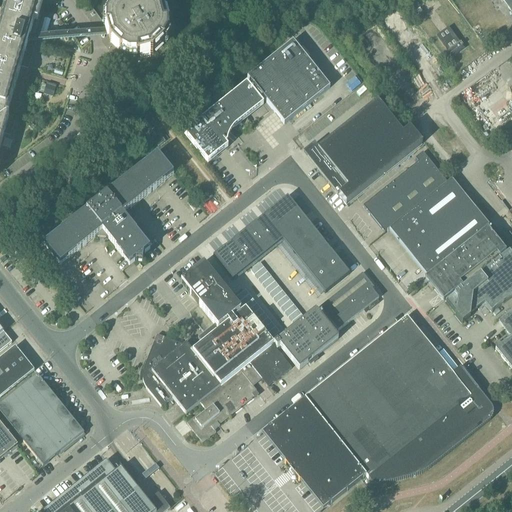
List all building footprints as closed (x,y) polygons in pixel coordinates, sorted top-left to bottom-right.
[(0,147),(4,134),(5,135),(10,136),(15,120),(6,118),(21,68),(26,69),(35,39),(30,37),(41,1),(38,0),(7,0),(3,15),(0,13),(0,147)] [(105,27),(107,33),(108,35),(108,38),(110,44),(122,55),(123,54),(129,58),(136,58),(136,59),(152,55),(153,55),(164,43),(163,42),(167,36),(167,28),(168,28),(164,12),(152,0),(151,2),(148,0),(123,0),(121,1),(109,13),(111,14),(107,20),(107,27),(105,27)] [(511,0),(502,0),(511,13),(511,12),(511,0)] [(448,30),(437,38),(448,52),(446,53),(448,56),(450,55),(451,57),(462,49),(461,48),(462,46),(460,43),(458,44),(448,30)] [(293,42),(247,79),(252,85),(263,99),(284,125),(305,108),(330,89),(293,42)] [(64,69),(55,67),(53,74),(62,76),(64,69)] [(56,88),(46,85),(43,95),(53,98),(56,88)] [(184,135),(208,164),(228,148),(216,133),(224,127),(225,128),(226,128),(226,129),(227,129),(229,130),(231,130),(232,129),(234,129),(235,128),(263,106),(260,101),(263,99),(252,85),(249,87),(247,85),(184,135)] [(339,197),(346,206),(422,145),(410,129),(402,135),(377,103),(352,123),(321,148),(318,150),(314,146),(311,148),(306,153),(303,155),(307,161),(314,169),(337,198),(339,197)] [(145,118),(141,120),(155,139),(153,140),(158,147),(164,143),(159,136),(158,137),(145,118)] [(363,207),(384,233),(384,234),(387,232),(402,221),(447,184),(423,154),(415,160),(418,163),(363,207)] [(157,155),(44,245),(56,261),(60,266),(97,237),(102,232),(104,234),(103,239),(108,240),(129,266),(136,261),(143,262),(144,255),(150,250),(149,249),(130,224),(129,224),(129,223),(129,218),(124,218),(123,216),(128,212),(129,211),(173,176),(174,175),(157,155)] [(388,232),(425,278),(424,278),(424,279),(425,279),(487,229),(489,227),(452,180),(447,184),(402,221),(387,232),(387,233),(388,232)] [(208,192),(202,197),(206,202),(212,197),(208,192)] [(213,257),(221,267),(232,282),(233,281),(283,241),(325,294),(324,294),(325,294),(349,275),(324,244),(324,243),(287,198),(213,257)] [(198,208),(192,200),(187,204),(194,212),(198,208)] [(506,252),(487,229),(425,279),(443,302),(506,252)] [(511,255),(509,252),(446,302),(455,314),(455,316),(461,325),(470,318),(470,316),(477,310),(479,312),(485,306),(491,313),(511,296),(511,255)] [(202,345),(192,353),(220,388),(249,365),(272,346),(273,345),(270,341),(266,336),(262,332),(258,327),(255,322),(251,318),(247,313),(245,310),(242,313),(240,311),(204,265),(192,274),(192,275),(190,294),(215,326),(198,339),(202,345)] [(251,272),(255,277),(264,269),(260,265),(251,272)] [(264,269),(255,277),(258,281),(268,274),(264,269)] [(268,274),(258,281),(262,286),(271,279),(268,274)] [(372,291),(374,289),(362,274),(336,295),(319,309),(338,332),(363,312),(365,315),(379,303),(377,301),(379,300),(372,291)] [(275,283),(271,279),(262,286),(266,291),(275,283)] [(279,288),(275,283),(266,291),(270,295),(279,288)] [(283,292),(279,288),(270,295),(273,300),(283,292)] [(240,304),(249,296),(246,292),(236,299),(240,304)] [(286,297),(283,292),(273,300),(277,304),(286,297)] [(253,301),(249,296),(240,304),(244,308),(253,301)] [(290,302),(286,297),(277,304),(281,309),(290,302)] [(257,306),(253,301),(244,308),(245,310),(247,313),(257,306)] [(294,306),(290,302),(281,309),(284,314),(294,306)] [(260,310),(257,306),(247,313),(251,318),(260,310)] [(297,311),(294,306),(284,314),(288,318),(297,311)] [(264,315),(260,310),(251,318),(255,322),(264,315)] [(511,310),(498,322),(511,338),(495,350),(511,371),(511,310)] [(301,316),(297,311),(288,318),(292,323),(301,316)] [(307,365),(316,358),(338,340),(316,312),(305,320),(296,328),(283,338),(273,345),(277,350),(280,347),(299,371),(307,365)] [(268,320),(264,315),(255,322),(258,327),(268,320)] [(305,320),(301,316),(292,323),(296,328),(305,320)] [(269,428),(268,429),(291,459),(286,462),(301,480),(305,477),(328,506),(330,504),(360,480),(366,476),(367,478),(373,486),(366,488),(367,489),(401,480),(413,477),(415,477),(416,476),(417,476),(419,475),(420,475),(421,474),(422,474),(423,473),(424,472),(425,472),(426,471),(427,470),(449,453),(472,435),(489,421),(490,420),(491,419),(492,418),(492,417),(492,416),(493,415),(493,414),(493,413),(493,412),(493,411),(492,410),(492,409),(492,408),(491,407),(491,406),(489,405),(478,391),(465,374),(462,370),(454,377),(452,374),(417,330),(407,318),(315,392),(304,400),(274,424),(269,428)] [(272,324),(268,320),(258,327),(262,332),(272,324)] [(266,336),(275,329),(272,324),(262,332),(266,336)] [(279,333),(275,329),(266,336),(270,341),(279,333)] [(3,333),(0,335),(0,352),(12,344),(3,333)] [(283,338),(279,333),(270,341),(273,346),(273,345),(283,338)] [(186,415),(200,404),(220,388),(192,353),(186,345),(184,346),(157,336),(153,346),(156,348),(151,359),(144,369),(143,371),(143,373),(142,376),(142,378),(143,380),(143,382),(144,384),(145,386),(146,388),(147,390),(161,407),(172,398),(186,415)] [(190,338),(186,341),(185,342),(192,350),(196,346),(190,338)] [(272,346),(249,365),(260,378),(268,388),(267,386),(272,382),(275,383),(291,370),(272,346)] [(0,399),(34,372),(15,348),(0,360),(0,399)] [(251,385),(260,378),(249,365),(220,388),(200,404),(206,411),(201,415),(200,414),(186,425),(202,444),(216,433),(213,430),(217,426),(218,427),(258,394),(251,385)] [(37,376),(0,405),(0,413),(43,467),(84,434),(37,376)] [(0,461),(17,447),(0,425),(0,461)] [(111,449),(35,510),(36,511),(166,511),(170,509),(168,507),(158,494),(157,494),(122,450),(121,449),(120,448),(119,448),(118,447),(117,447),(115,447),(114,447),(113,448),(112,448),(111,449)]
